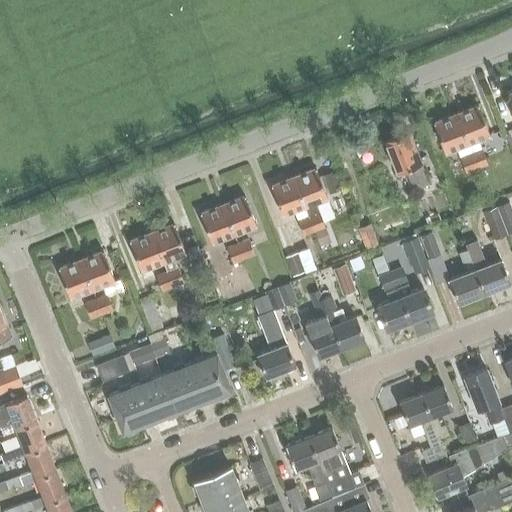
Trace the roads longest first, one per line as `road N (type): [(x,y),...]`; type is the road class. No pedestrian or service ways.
road 1 (residential): [(7,237),(511,40)]
road 2 (residential): [(354,377),(103,478)]
road 3 (residential): [(103,478),(7,237)]
road 4 (residential): [(511,315),(354,377)]
road 5 (residential): [(354,377),(409,511)]
